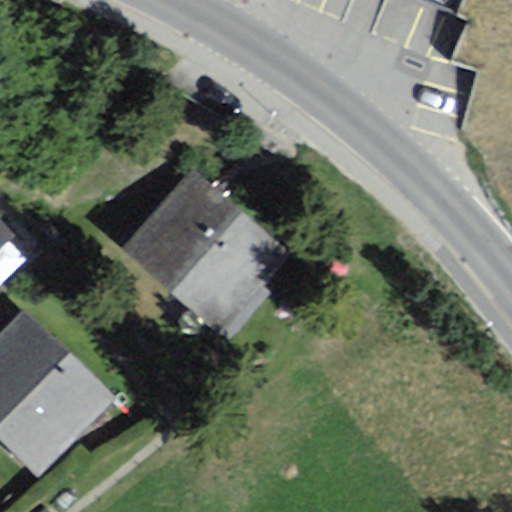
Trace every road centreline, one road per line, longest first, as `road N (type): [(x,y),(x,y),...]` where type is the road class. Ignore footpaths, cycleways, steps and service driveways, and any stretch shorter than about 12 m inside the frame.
road 1 (tertiary): [(511,278),(356,120),(290,69),(173,0)]
road 2 (unknown): [(389,0),(430,114),(434,192)]
road 3 (unknown): [(40,511),(176,429)]
